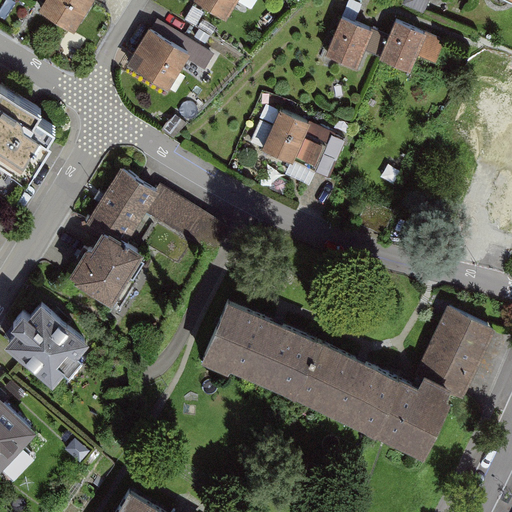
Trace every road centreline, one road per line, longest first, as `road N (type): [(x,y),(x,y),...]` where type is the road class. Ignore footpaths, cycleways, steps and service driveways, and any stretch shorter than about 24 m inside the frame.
road 1 (residential): [(511,287),(307,230),(104,114)]
road 2 (residential): [(104,114),(0,288)]
road 3 (residential): [(104,114),(0,48)]
road 4 (residential): [(140,0),(108,56),(104,114)]
